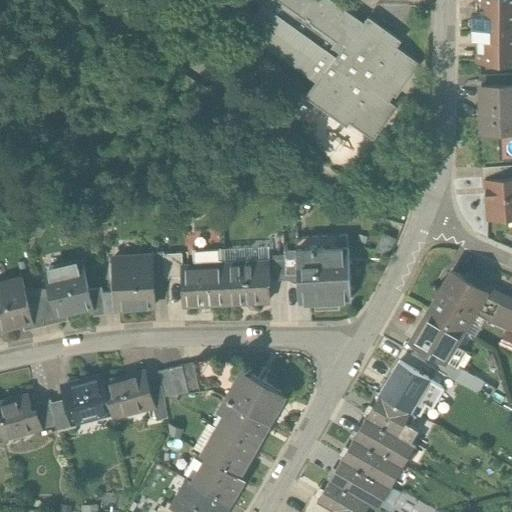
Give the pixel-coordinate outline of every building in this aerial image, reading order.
[(363,20),(336,0),(264,0),(261,4),(245,26),(317,80),(305,96),(347,128),(351,124),(374,141),(398,107),(388,99),(393,93),(395,95),(419,64),(397,48),(402,41),(367,16),(363,20)] [(511,0),(475,0),(476,14),(472,14),(472,38),(476,38),(476,61),(511,61),(511,0)] [(511,85),(481,86),(482,132),(511,131),(511,85)] [(511,164),(483,167),(484,179),(511,177),(511,164)] [(511,177),(484,179),(487,220),(507,219),(506,209),(511,208),(511,177)] [(347,249),(296,251),(297,275),(299,302),(349,300),(347,249)] [(164,250),(151,251),(151,254),(153,254),(154,277),(166,276),(164,250)] [(296,251),(284,252),(284,256),(285,276),(297,275),(296,251)] [(151,254),(115,255),(116,290),(117,306),(119,306),(155,304),(154,277),(153,254),(151,254)] [(284,256),(273,256),(275,281),(286,280),(285,276),(284,256)] [(83,262),(47,271),(52,296),(55,313),(92,304),(93,304),(89,288),(83,262)] [(271,262),(225,264),(227,301),(270,299),(269,280),(271,280),(271,262)] [(225,264),(182,266),(184,303),(227,301),(225,264)] [(464,278),(452,272),(444,285),(436,289),(438,295),(430,310),(431,310),(462,329),(474,311),(491,319),(504,294),(465,276),(464,278)] [(23,277),(0,282),(0,326),(33,319),(28,301),(23,277)] [(102,285),(89,288),(93,304),(92,304),(94,314),(105,311),(102,290),(102,285)] [(116,290),(102,290),(105,311),(105,312),(119,312),(119,306),(117,306),(116,290)] [(511,298),(504,294),(491,319),(511,328),(511,298)] [(52,296),(40,299),(45,323),(57,320),(55,313),(52,296)] [(45,323),(40,299),(28,301),(33,319),(34,325),(45,323)] [(462,329),(431,310),(413,341),(445,358),(462,329)] [(5,330),(8,341),(31,335),(28,324),(5,330)] [(217,354),(192,360),(199,391),(211,389),(204,361),(218,358),(217,354)] [(192,360),(180,363),(187,393),(199,391),(192,360)] [(222,373),(219,360),(206,363),(212,389),(229,399),(238,382),(222,373)] [(180,363),(168,365),(175,394),(187,393),(180,363)] [(420,375),(401,364),(383,394),(410,410),(427,380),(428,379),(420,375)] [(446,375),(427,364),(420,375),(428,379),(427,380),(439,387),(446,375)] [(168,365),(157,368),(160,381),(163,396),(175,394),(168,365)] [(284,396),(244,372),(238,382),(229,399),(269,422),(284,396)] [(144,373),(104,384),(111,411),(113,418),(153,406),(147,385),(144,373)] [(102,378),(64,388),(69,404),(73,422),(111,411),(104,384),(102,378)] [(160,381),(147,385),(153,406),(156,419),(166,416),(163,396),(160,381)] [(28,394),(0,401),(0,436),(1,438),(41,427),(36,408),(32,410),(28,394)] [(410,410),(383,394),(375,408),(376,409),(371,418),(412,442),(420,429),(406,421),(412,411),(410,410)] [(49,399),(38,402),(40,408),(36,408),(41,427),(55,424),(51,408),(49,399)] [(269,422),(229,399),(222,410),(227,414),(219,428),(255,448),(270,423),(269,422)] [(69,404),(51,408),(55,424),(57,431),(75,427),(73,422),(69,404)] [(371,418),(369,417),(363,429),(364,429),(358,439),(400,463),(412,442),(371,418)] [(255,448),(219,428),(204,453),(209,456),(240,474),(255,448)] [(358,439),(357,438),(351,448),(352,449),(346,459),(388,483),(400,463),(358,439)] [(240,474),(209,456),(193,482),(229,502),(244,476),(240,474)] [(346,459),(345,458),(339,469),(340,470),(334,480),(372,502),(376,504),(388,483),(346,459)] [(334,480),(333,479),(327,489),(328,490),(322,499),(335,507),(332,511),(365,511),(372,502),(334,480)] [(193,482),(190,480),(175,505),(187,511),(222,511),(229,502),(193,482)] [(322,499),(316,495),(309,507),(318,511),(332,511),(335,507),(322,499)]
